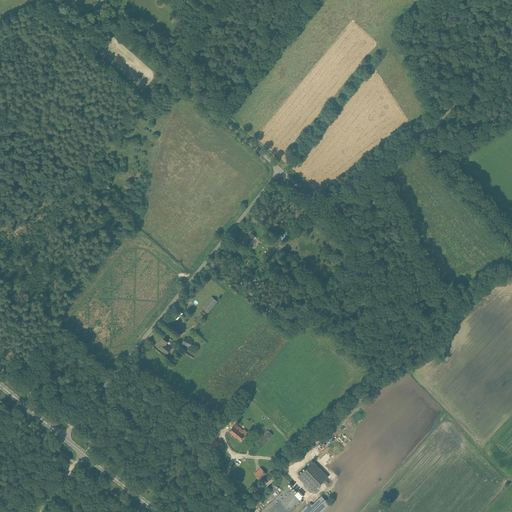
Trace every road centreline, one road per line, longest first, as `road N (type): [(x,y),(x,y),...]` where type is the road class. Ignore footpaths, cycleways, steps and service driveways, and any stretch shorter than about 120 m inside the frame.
road 1 (unclassified): [(64,437),(279,169)]
road 2 (unclassified): [(279,169),(167,68),(221,0)]
road 3 (track): [(167,68),(65,192),(0,228)]
road 4 (unclassified): [(279,169),(320,203),(435,123)]
road 5 (residential): [(219,511),(231,456),(270,458),(289,470),(309,454)]
road 6 (unclassified): [(511,237),(451,173),(435,123)]
